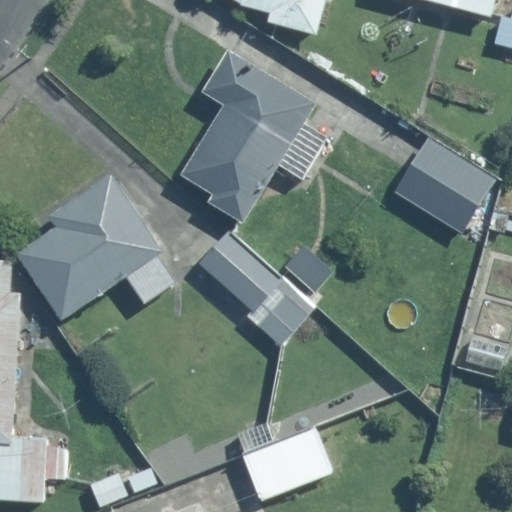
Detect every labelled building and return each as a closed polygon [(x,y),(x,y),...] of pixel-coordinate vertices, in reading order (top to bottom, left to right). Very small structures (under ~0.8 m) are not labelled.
[(321,35),(329,0),(238,0),(271,8),(268,22),(321,35)] [(426,0),(496,18),(501,0),(426,0)] [(337,139),(311,121),(317,111),(231,53),(204,93),(225,107),(181,173),(214,196),(209,203),(241,224),(280,167),(306,184),(337,139)] [(424,136),(393,192),(469,235),(501,179),(424,136)] [(189,281),(111,174),(47,220),(54,229),(18,255),(69,326),(128,283),(148,310),(189,281)] [(231,229),(202,264),(253,308),(246,317),(284,350),(321,306),(231,229)] [(311,243),(287,268),(315,295),(339,270),(311,243)] [(0,500),(44,503),(47,434),(15,432),(21,293),(13,293),(15,261),(0,260),(0,500)] [(321,426),(241,455),(258,502),(338,473),(321,426)]
